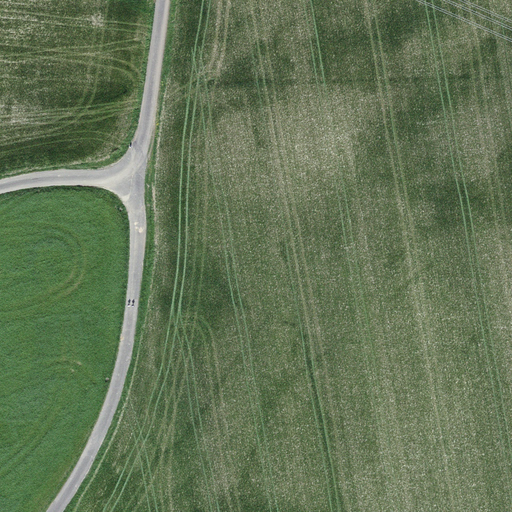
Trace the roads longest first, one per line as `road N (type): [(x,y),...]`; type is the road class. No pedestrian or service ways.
road 1 (residential): [(54,511),(106,410),(129,331),(130,180)]
road 2 (residential): [(130,180),(161,0)]
road 3 (unclassified): [(130,180),(53,176),(0,187)]
